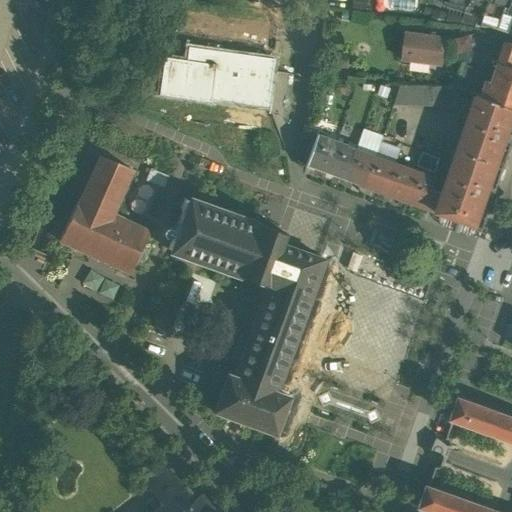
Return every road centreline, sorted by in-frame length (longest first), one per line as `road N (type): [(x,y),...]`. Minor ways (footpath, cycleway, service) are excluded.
road 1 (residential): [(253,511),(0,264)]
road 2 (residential): [(511,232),(483,249),(389,511)]
